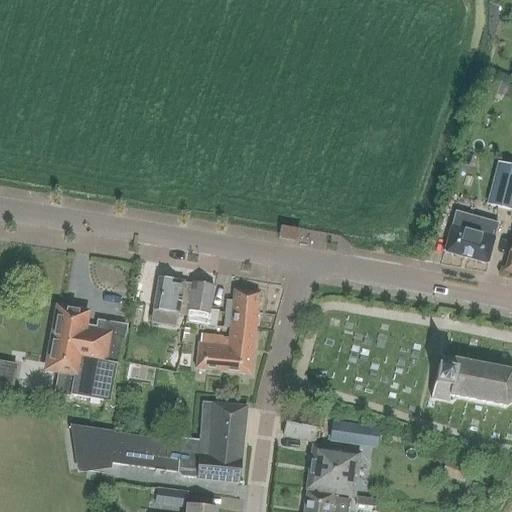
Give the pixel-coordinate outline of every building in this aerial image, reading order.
[(490,90),(503,94),(506,85),(494,80),(490,90)] [(511,207),(511,166),(497,163),(487,201),(511,207)] [(493,240),(498,224),(455,212),(451,228),(450,227),(443,253),(487,265),(494,240),(493,240)] [(191,285),(184,284),(184,283),(172,281),(170,277),(165,277),(162,279),(158,278),(150,323),(176,327),(178,315),(186,317),(185,323),(206,327),(208,314),(213,287),(191,284),(191,285)] [(223,328),(229,328),(255,331),(259,294),(233,291),(232,302),(226,301),(223,328)] [(46,370),(61,372),(56,395),(70,398),(71,396),(108,403),(115,366),(116,367),(121,337),(123,329),(84,322),(86,315),(57,309),(52,337),(46,370)] [(255,331),(229,328),(228,339),(222,339),(222,338),(200,335),(200,337),(199,344),(198,344),(195,369),(250,375),(255,331)] [(430,399),(448,402),(449,397),(504,408),(511,402),(511,371),(447,358),(445,367),(437,366),(433,385),(430,399)] [(178,365),(162,362),(161,371),(177,373),(178,365)] [(180,478),(196,479),(196,480),(238,484),(240,460),(246,408),(202,404),(199,441),(179,439),(179,443),(81,431),(84,462),(176,473),(176,474),(180,478)] [(318,418),(288,412),(283,437),(313,443),(318,418)] [(329,441),(375,447),(378,431),(332,425),(329,441)] [(312,447),(306,490),(353,497),(359,454),(312,447)] [(441,475),(464,482),(468,470),(445,463),(441,475)] [(346,511),(348,499),(336,497),(306,493),(303,511),(346,511)] [(356,498),(355,507),(367,508),(368,499),(356,498)]
